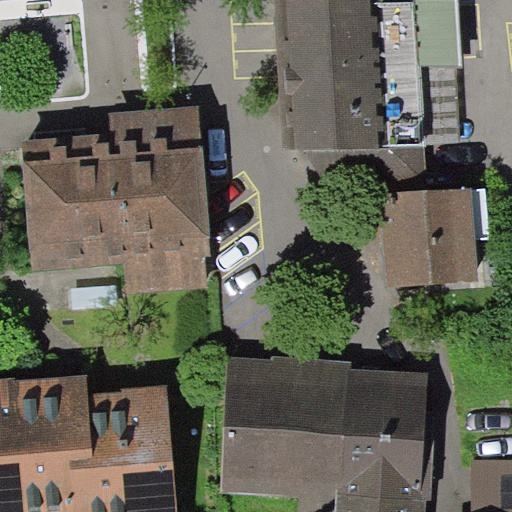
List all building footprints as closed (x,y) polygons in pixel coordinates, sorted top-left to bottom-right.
[(450,0),(278,0),(286,143),(458,142),(450,0)] [(30,261),(124,255),(126,291),(211,284),(197,108),(113,114),(115,137),(22,147),(30,261)] [(469,238),(490,237),(487,186),(387,192),(393,279),(471,274),(469,238)] [(336,511),(338,492),(343,370),(227,365),(222,487),(299,490),(298,511),(336,511)] [(343,370),(338,492),(423,495),(428,373),(343,370)] [(171,511),(163,395),(81,401),(79,382),(0,387),(0,511),(43,511),(73,510),(72,511),(171,511)] [(469,511),(511,511),(511,459),(471,460),(469,511)] [(422,511),(423,495),(338,492),(336,511),(422,511)]
